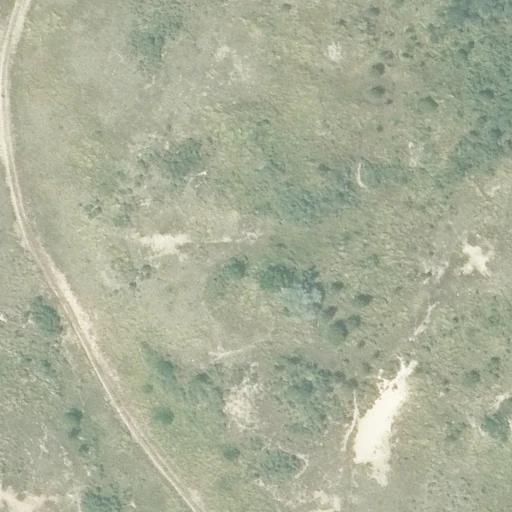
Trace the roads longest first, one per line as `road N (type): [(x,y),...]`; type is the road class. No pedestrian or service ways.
road 1 (track): [(23,206),(38,260),(122,409),(201,511)]
road 2 (track): [(23,206),(4,106),(17,0)]
